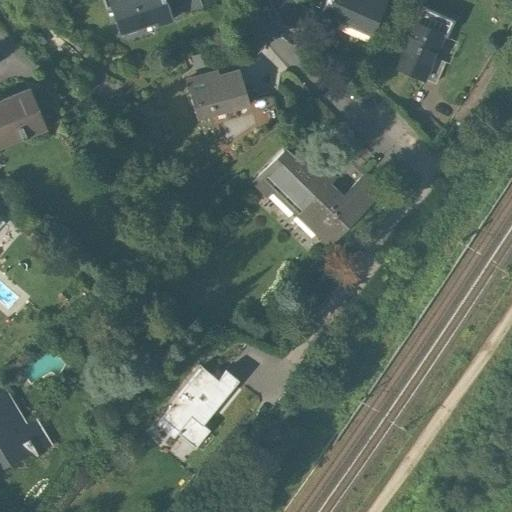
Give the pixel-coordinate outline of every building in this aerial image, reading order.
[(175,0),(124,0),(134,28),(168,17),(169,21),(181,17),(175,0)] [(312,2),(310,0),(282,0),(294,20),(311,28),(320,5),(312,2)] [(335,0),(332,10),(381,30),(393,0),(335,0)] [(453,30),(420,16),(401,62),(434,75),(435,73),(443,52),(453,30)] [(454,57),(443,52),(435,73),(446,78),(454,57)] [(230,66),(197,75),(209,115),(260,100),(250,66),(231,71),(230,66)] [(42,84),(0,100),(0,131),(5,143),(57,123),(42,84)] [(295,146),(263,179),(277,193),(282,188),(338,243),(394,186),(375,168),(351,193),(338,180),(345,173),(315,143),(303,154),(295,146)] [(211,374),(201,366),(158,418),(194,447),(208,429),(202,423),(237,380),(224,369),(221,373),(216,369),(211,374)] [(37,414),(17,382),(0,392),(0,450),(7,462),(45,438),(49,444),(63,435),(46,408),(37,414)]
